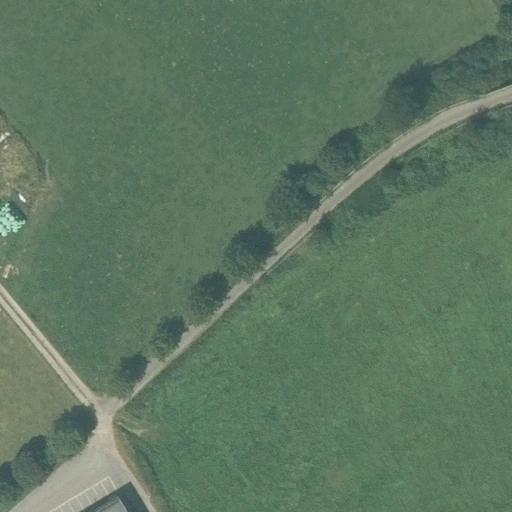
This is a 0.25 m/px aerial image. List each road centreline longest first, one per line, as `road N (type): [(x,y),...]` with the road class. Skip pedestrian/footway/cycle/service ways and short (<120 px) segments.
road 1 (track): [(97,458),(105,412),(337,195),(421,132),(511,92)]
road 2 (track): [(149,511),(96,412),(0,289)]
